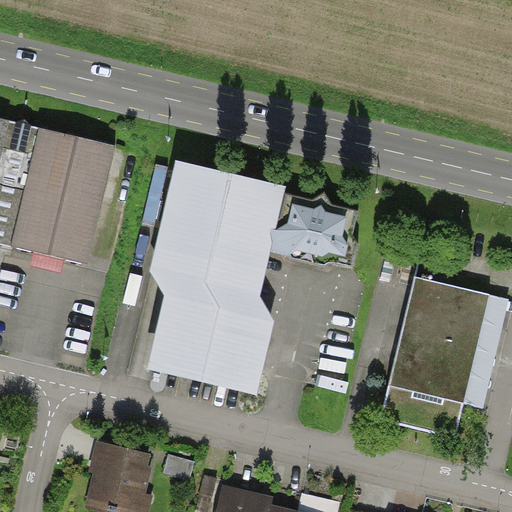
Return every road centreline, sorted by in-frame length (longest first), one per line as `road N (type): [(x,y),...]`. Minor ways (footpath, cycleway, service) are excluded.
road 1 (primary): [(0,58),(511,179)]
road 2 (residential): [(56,394),(97,393),(511,496)]
road 3 (residential): [(56,394),(30,511)]
